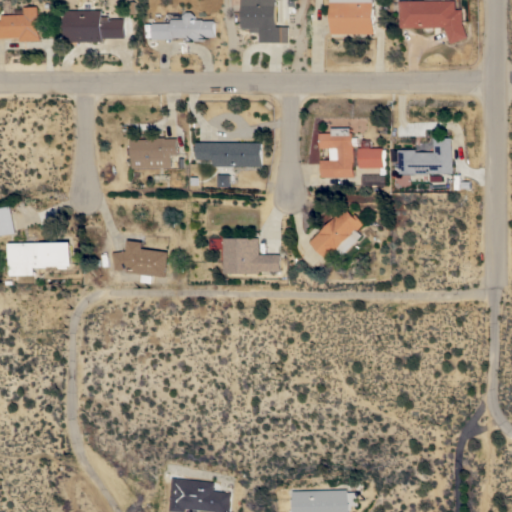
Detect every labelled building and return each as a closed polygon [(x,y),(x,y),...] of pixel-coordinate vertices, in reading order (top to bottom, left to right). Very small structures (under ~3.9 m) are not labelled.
[(290,26),(290,42),(260,41),(260,32),(251,32),(251,28),(243,28),(243,0),(277,0),(277,26),(290,26)] [(374,0),(374,33),(331,33),(331,0),(374,0)] [(400,27),(400,0),(457,0),(457,9),(464,9),(464,23),(469,37),(452,43),(445,27),(400,27)] [(0,20),(3,20),(3,14),(25,14),(25,6),(39,6),(39,16),(38,16),(39,32),(40,32),(40,40),(20,40),(20,36),(0,37),(0,20)] [(102,16),(109,16),(109,18),(125,18),(125,37),(102,37),(102,41),(65,41),(65,10),(102,9),(102,16)] [(188,11),(194,12),(197,15),(197,19),(204,19),(204,20),(215,20),(215,36),(205,36),(205,40),(187,40),(187,37),(173,37),(173,38),(153,38),(153,22),(172,22),(172,18),(184,18),(184,15),(188,11)] [(321,177),(321,159),(330,159),(331,147),(321,147),(321,132),(333,132),(333,127),(351,127),(351,132),(353,132),(353,136),(359,136),(359,145),(354,145),(353,177),(321,177)] [(158,138),(158,137),(166,136),(166,138),(178,138),(179,154),(172,154),(172,167),(132,167),(132,139),(158,138)] [(454,172),(417,172),(417,173),(400,173),(400,149),(417,149),(417,152),(436,151),(436,137),(454,137),(454,172)] [(263,166),(214,165),(214,159),(197,158),(197,141),(263,142),(263,166)] [(359,147),(384,147),(384,149),(386,149),(386,177),(380,177),(380,171),(381,171),(381,167),(360,167),(359,147)] [(230,174),(217,174),(218,186),(230,185),(230,174)] [(0,235),(0,207),(12,205),(17,232),(0,235)] [(347,206),(355,215),(357,213),(365,222),(358,230),(362,234),(340,256),(335,252),(328,259),(311,242),(347,206)] [(224,238),(260,238),(260,254),(281,253),(281,271),(260,271),(260,272),(224,272),(224,238)] [(116,269),(113,252),(128,250),(129,239),(144,241),(143,248),(170,251),(167,276),(153,275),(152,283),(142,282),(143,273),(128,271),(128,267),(116,269)] [(73,265),(47,265),(47,266),(35,266),(35,274),(11,274),(11,242),(73,241),(73,265)] [(216,490),(233,492),(230,511),(221,511),(188,508),(187,511),(173,510),(177,477),(217,482),(216,490)] [(350,489),(350,492),(360,491),(360,505),(353,505),(353,510),(350,510),(350,511),(291,511),(291,509),(293,509),(292,498),(295,498),(295,490),(350,489)]
